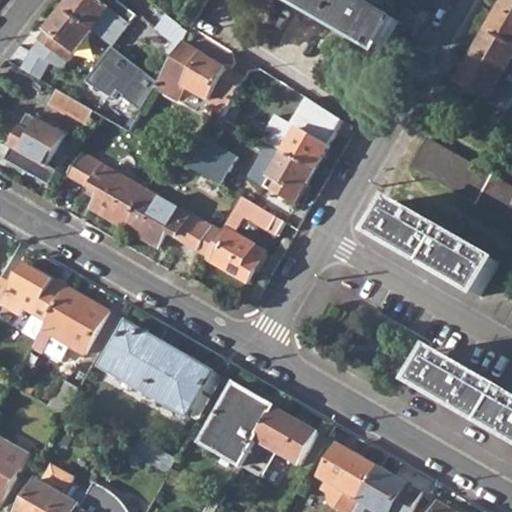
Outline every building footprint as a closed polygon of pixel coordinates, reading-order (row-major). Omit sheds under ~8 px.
[(129,24),(125,20),(110,8),(116,0),(115,0),(72,0),(65,10),(93,30),(112,45),(129,24)] [(131,12),(116,0),(110,8),(125,20),(131,12)] [(288,0),(383,55),(401,23),(362,0),(288,0)] [(506,0),(487,31),(511,45),(511,0),(506,0)] [(68,62),(93,30),(65,10),(41,40),(68,62)] [(156,29),(181,46),(189,32),(167,15),(156,29)] [(458,84),(488,101),(504,72),(511,59),(511,45),(487,31),(458,84)] [(143,111),(160,82),(114,48),(87,82),(113,98),(119,90),(125,96),(124,97),(143,111)] [(207,105),(223,114),(243,79),(194,50),(177,78),(189,87),(210,98),(207,105)] [(511,96),(511,76),(504,72),(488,101),(504,110),(511,96)] [(53,106),(86,124),(94,110),(89,107),(61,92),(53,106)] [(66,136),(32,117),(8,160),(52,185),(59,171),(49,166),(66,136)] [(286,151),(316,169),(335,136),(305,119),(286,151)] [(414,167),(511,223),(511,187),(430,139),(414,167)] [(192,167),(219,182),(232,157),(206,143),(192,167)] [(267,185),(296,202),(316,169),(286,151),(267,185)] [(94,210),(126,230),(148,193),(83,156),(70,177),(103,196),(94,210)] [(169,233),(210,256),(222,235),(213,230),(148,193),(126,230),(160,248),(169,233)] [(208,260),(250,284),(268,254),(235,233),(245,216),(278,235),(286,221),(244,197),(222,235),(210,256),(208,260)] [(374,235),(481,296),(500,263),(394,201),(374,235)] [(26,312),(49,325),(69,289),(25,264),(13,284),(1,277),(0,279),(0,304),(23,317),(26,312)] [(49,325),(35,349),(43,353),(44,352),(62,362),(71,347),(85,355),(109,312),(69,289),(49,325)] [(337,301),(333,306),(349,315),(351,311),(337,301)] [(336,337),(349,315),(333,306),(321,328),(336,337)] [(104,370),(190,419),(216,374),(130,325),(104,370)] [(416,383),(511,438),(511,394),(434,350),(416,383)] [(14,386),(32,396),(36,390),(18,379),(14,386)] [(66,416),(81,390),(65,381),(51,407),(66,416)] [(203,445),(243,467),(277,409),(238,387),(203,445)] [(243,467),(263,478),(278,453),(301,466),(320,433),(277,409),(243,467)] [(0,505),(1,506),(32,455),(16,446),(14,451),(3,445),(6,440),(0,436),(0,505)] [(342,447),(323,479),(328,482),(334,485),(329,493),(333,505),(345,511),(355,511),(362,502),(380,469),(342,447)] [(23,511),(80,511),(82,510),(84,507),(67,497),(75,483),(73,477),(59,468),(53,470),(45,484),(42,482),(23,511)] [(412,511),(423,493),(380,469),(362,502),(355,511),(412,511)] [(334,485),(328,482),(323,489),(329,493),(334,485)] [(82,510),(80,511),(129,511),(119,497),(96,484),(84,507),(82,510)] [(221,505),(232,511),(256,511),(227,495),(221,505)]
